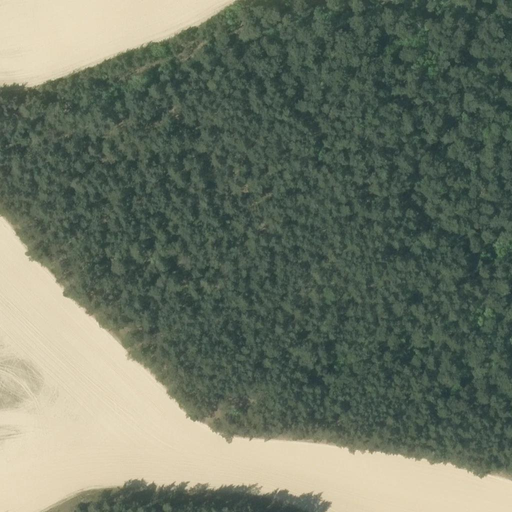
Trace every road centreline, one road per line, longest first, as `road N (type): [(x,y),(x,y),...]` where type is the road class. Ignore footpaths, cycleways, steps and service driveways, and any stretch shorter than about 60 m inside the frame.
road 1 (track): [(0,496),(43,477),(148,458),(231,461),(451,511)]
road 2 (track): [(231,461),(134,430),(0,284)]
road 3 (track): [(129,0),(0,28)]
